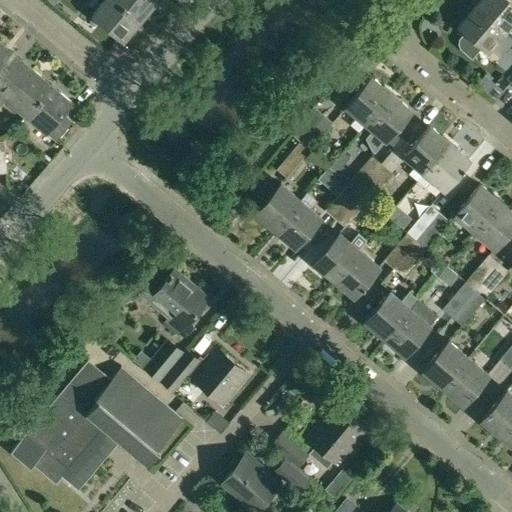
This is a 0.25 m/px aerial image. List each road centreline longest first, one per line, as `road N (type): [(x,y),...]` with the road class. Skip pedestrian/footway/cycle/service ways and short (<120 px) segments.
road 1 (residential): [(313,334),(89,145)]
road 2 (residential): [(505,496),(313,334)]
road 3 (residential): [(167,511),(313,334)]
road 4 (residential): [(511,149),(391,43),(387,28),(403,0)]
road 5 (residential): [(131,96),(17,0)]
road 6 (residential): [(0,245),(89,145)]
road 7 (residential): [(131,96),(212,0)]
